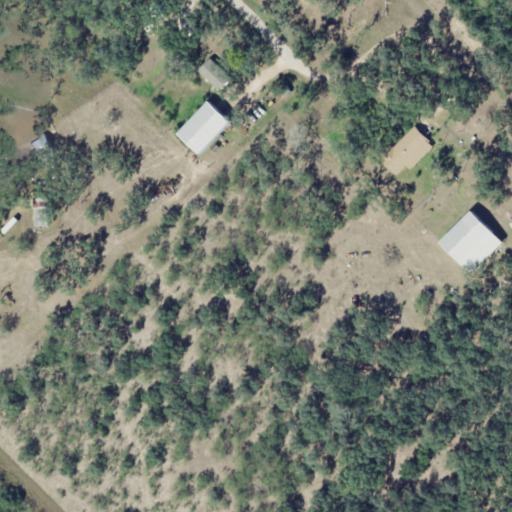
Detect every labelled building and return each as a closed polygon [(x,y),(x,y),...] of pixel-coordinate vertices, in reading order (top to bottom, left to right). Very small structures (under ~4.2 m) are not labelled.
[(217,89),(230,77),(211,57),(198,68),(217,89)] [(177,132),(199,154),(231,122),(209,100),(177,132)] [(410,168),(433,145),(413,125),(380,159),(396,175),(406,165),(410,168)] [(52,148),(44,133),(28,142),(36,157),(52,148)] [(47,198),(33,198),(33,225),(47,225),(47,198)] [(439,241),(471,274),(503,242),(471,210),(439,241)]
